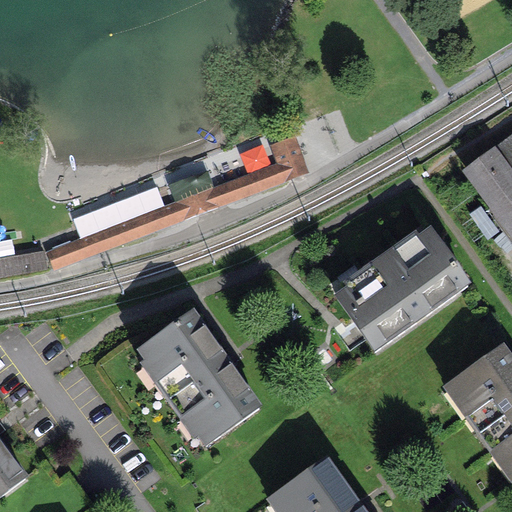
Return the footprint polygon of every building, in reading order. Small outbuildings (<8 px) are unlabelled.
[(511,137),(462,175),(511,243),(511,137)] [(46,254),(53,272),(303,177),(310,175),(296,138),(271,148),(274,157),(278,165),(214,189),(208,172),(170,186),(177,204),(165,209),(81,240),(46,254)] [(340,304),(375,351),(465,284),(430,237),(340,304)] [(0,279),(48,271),(44,253),(0,260),(0,279)] [(264,411),(195,314),(136,355),(144,366),(140,368),(194,445),(198,442),(206,453),(264,411)] [(445,389),(511,478),(511,476),(511,367),(498,349),(445,389)] [(0,501),(27,482),(0,445),(0,501)] [(363,511),(328,461),(267,505),(271,511),(363,511)]
